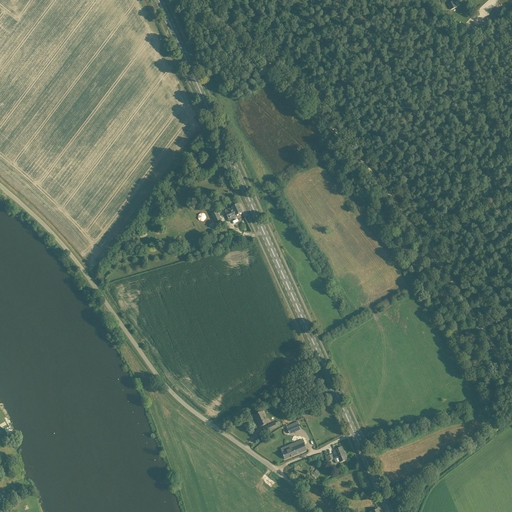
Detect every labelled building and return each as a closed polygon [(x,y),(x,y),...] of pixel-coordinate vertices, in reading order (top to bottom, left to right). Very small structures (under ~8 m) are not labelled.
[(451,10),(453,8),(458,6),(455,0),(448,3),(451,10)] [(224,211),(228,219),(242,212),(239,204),(224,211)] [(211,214),(215,222),(221,219),(217,211),(215,212),(214,212),(213,209),(210,211),(211,214)] [(260,426),(263,425),(268,423),(266,418),(263,411),(255,415),(256,415),(259,422),(258,422),(260,426)] [(281,452),(285,459),(306,449),(301,439),(286,446),(287,449),(281,452)] [(335,451),(334,451),(336,458),(338,457),(340,462),(347,459),(342,447),(335,449),(335,451)]
